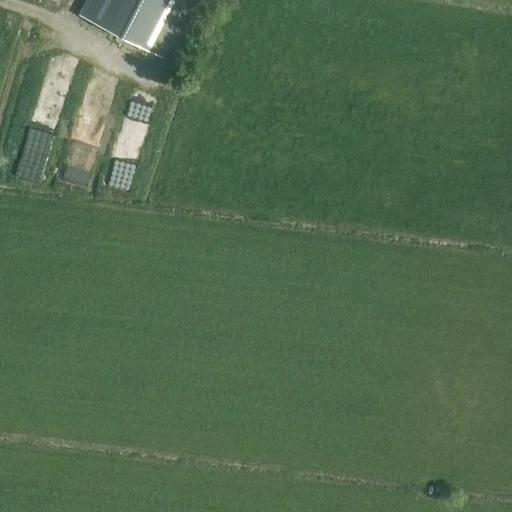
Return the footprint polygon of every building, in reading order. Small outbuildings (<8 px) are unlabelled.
[(52,0),(61,5),(63,0),(86,0),(79,15),(163,59),(193,0),(52,0)] [(99,184),(116,125),(93,118),(81,158),(87,160),(83,174),(77,173),(75,177),(99,184)] [(68,124),(47,125),(48,144),(69,143),(68,124)] [(51,179),(60,152),(46,147),(38,174),(51,179)] [(140,189),(147,168),(126,160),(118,182),(140,189)]
